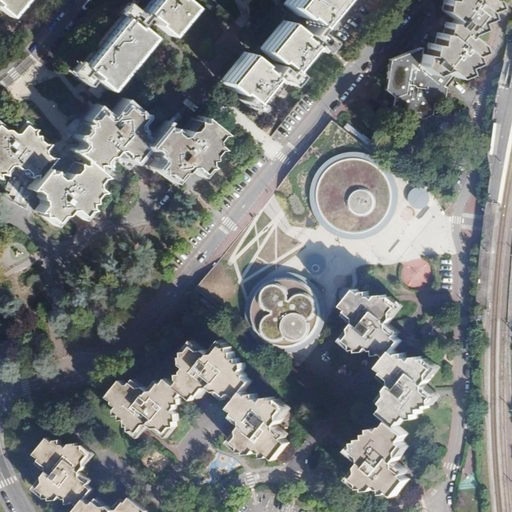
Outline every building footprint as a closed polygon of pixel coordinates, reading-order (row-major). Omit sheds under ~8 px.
[(0,0),(0,6),(11,16),(12,15),(24,0),(0,0)] [(148,0),(145,5),(142,9),(155,20),(154,23),(167,34),(190,6),(182,0),(148,0)] [(283,0),(282,3),(296,14),(297,12),(312,24),(320,13),(323,10),(330,0),(283,0)] [(419,54),(420,48),(388,59),(383,90),(392,98),(389,109),(399,117),(410,112),(419,120),(429,116),(432,104),(442,100),(445,87),(451,80),(453,78),(465,74),(463,67),(473,63),(471,57),(481,53),(480,45),(468,36),(470,34),(472,33),(481,29),(479,23),(490,19),(488,13),(498,9),(496,3),(496,2),(493,0),(444,0),(442,11),(454,21),(452,23),(446,22),(443,34),(437,33),(434,44),(428,43),(425,55),(419,54)] [(113,28),(109,32),(93,52),(90,56),(83,64),(95,74),(93,76),(95,78),(88,87),(99,97),(100,96),(150,36),(136,24),(135,26),(122,16),(121,17),(113,28)] [(296,31),(282,20),(259,48),(273,59),(275,57),(289,68),(308,45),(294,33),(296,31)] [(243,51),(240,54),(221,78),(219,80),(233,91),(235,89),(249,101),(269,76),(255,65),(256,63),(243,51)] [(30,173),(34,173),(34,178),(26,188),(31,187),(37,192),(37,196),(40,199),(40,204),(34,211),(39,210),(39,215),(52,225),(59,216),(66,208),(79,219),(88,209),(86,207),(85,202),(90,202),(90,196),(94,191),(99,191),(94,186),(93,182),(97,177),(100,177),(103,176),(93,168),(93,162),(96,162),(99,164),(112,148),(115,150),(123,156),(125,154),(126,154),(129,154),(129,159),(141,144),(147,144),(151,147),(152,152),(155,155),(155,160),(149,167),(151,167),(154,167),(155,171),(165,179),(176,166),(179,163),(195,175),(203,165),(204,164),(201,162),(201,158),(205,157),(205,153),(209,148),(214,147),(209,143),(209,138),(213,132),(218,132),(196,113),(197,118),(192,120),(190,118),(177,134),(166,125),(164,128),(160,128),(159,123),(147,137),(142,138),(137,134),(137,129),(134,127),(134,122),(139,115),(134,116),(134,111),(121,101),(111,113),(107,117),(94,106),(85,117),(88,119),(88,123),(83,124),(84,129),(79,134),(74,135),(80,139),(80,144),(76,149),(71,149),(82,158),(82,164),(77,164),(74,161),(62,177),(51,169),(49,172),(43,167),(52,156),(48,157),(42,153),(42,147),(46,142),(42,143),(37,139),(36,134),(31,134),(31,129),(33,127),(23,119),(22,119),(16,127),(11,132),(0,122),(0,171),(1,172),(3,174),(11,164),(12,163),(27,176),(30,173)] [(389,217),(391,211),(392,204),(392,197),(391,190),(389,184),(386,178),(381,172),(376,167),(371,164),(364,161),(358,159),(351,158),(344,159),(337,161),(331,163),(325,167),(320,172),(315,177),(312,183),(310,190),(308,196),(308,203),(309,210),(312,217),(315,223),(319,228),(324,233),(330,237),(336,240),(343,242),(350,242),(357,242),(364,240),(370,237),(376,233),(381,229),(385,223),(389,217)] [(420,211),(423,209),(425,206),(425,203),(425,199),(423,196),(421,194),(418,193),(414,192),(411,193),(409,195),(407,197),(406,200),(405,203),(406,206),(408,209),(410,211),(413,212),(417,212),(420,211)] [(320,272),(319,268),(318,266),(315,263),(312,262),(309,262),(306,263),(304,265),(302,267),(301,270),(301,273),(302,276),(304,278),(306,280),(309,281),(312,280),(315,279),(317,278),(319,275),(320,272)] [(297,285),(291,283),(286,281),(280,281),(274,281),(268,283),(263,285),(258,288),(254,292),(250,296),(247,301),(245,307),(244,312),(244,318),(245,324),(247,330),(249,335),(253,339),(257,343),(261,347),(267,349),(272,351),(278,352),(284,352),(290,350),(296,348),(301,345),(305,341),(309,336),(312,331),(314,326),(315,320),(315,314),(314,308),(313,302),(310,297),(306,292),(302,288),(297,285)] [(393,385),(391,388),(381,400),(387,405),(383,411),(392,419),(386,425),(382,429),(379,427),(373,428),(374,432),(369,433),(369,437),(362,438),(363,441),(357,442),(351,450),(364,462),(362,465),(351,478),(362,488),(367,487),(368,490),(375,489),(378,485),(381,488),(384,488),(385,494),(390,493),(392,491),(397,495),(412,478),(407,474),(410,470),(398,460),(410,446),(404,441),(404,439),(409,433),(399,425),(404,420),(406,419),(409,416),(413,418),(418,418),(417,413),(422,412),(422,408),(428,407),(428,404),(434,403),(441,395),(427,384),(441,366),(429,357),(423,357),(423,356),(416,356),(413,360),(409,356),(406,356),(406,352),(402,352),(401,352),(400,353),(395,349),(402,340),(396,336),(400,331),(389,322),(403,305),(391,296),(386,296),(386,294),(378,295),(375,298),(372,295),(369,295),(368,291),(363,291),(361,293),(356,289),(342,306),(348,310),(344,314),(347,317),(355,323),(352,328),(342,341),(354,350),(359,349),(359,352),(366,351),(369,347),(373,350),(376,350),(377,354),(380,353),(384,353),(388,357),(381,367),(386,372),(382,376),(393,385)] [(185,375),(180,375),(180,380),(183,382),(178,388),(168,379),(164,385),(160,381),(150,392),(146,388),(136,380),(132,384),(128,385),(123,381),(110,397),(115,402),(115,404),(119,407),(117,410),(118,415),(122,415),(123,420),(126,420),(128,427),(130,427),(131,432),(139,438),(140,438),(147,429),(151,424),(167,438),(177,427),(177,421),(179,421),(178,414),(174,410),(178,406),(178,404),(183,404),(182,400),(180,398),(185,393),(194,401),(195,400),(199,396),(203,399),(208,393),(212,388),(225,399),(226,400),(231,395),(234,395),(240,400),(232,409),(237,414),(234,417),(235,419),(244,426),(231,443),(242,452),(247,452),(248,454),(254,453),(257,450),(261,453),(264,453),(264,457),(269,457),(271,455),(276,459),(290,443),(285,438),(289,434),(284,431),(278,425),(291,409),(280,400),(275,400),(275,397),(267,398),(264,402),(260,399),(258,399),(258,394),(253,394),(251,397),(246,392),(254,382),(248,378),(248,375),(244,372),(246,369),(246,364),(242,364),(241,359),(236,359),(235,353),(233,353),(232,348),(223,341),(212,354),(207,351),(195,341),(186,353),(186,358),(184,358),(184,366),(188,369),(185,372),(185,375)] [(283,360),(279,364),(277,367),(286,375),(287,373),(292,367),(283,360)] [(75,502),(80,506),(75,511),(147,511),(148,511),(131,498),(127,504),(123,500),(114,511),(99,499),(95,503),(93,503),(87,499),(94,490),(89,486),(93,481),(89,478),(82,472),(95,456),(96,456),(85,447),(83,447),(80,447),(79,444),(72,444),(69,448),(65,445),(63,446),(62,441),(56,442),(55,443),(50,439),(36,455),(42,460),(38,464),(42,467),(49,473),(44,479),(36,489),(35,490),(36,491),(46,499),(51,499),(51,501),(58,501),(62,497),(66,500),(69,500),(69,504),(73,504),(75,502)]
